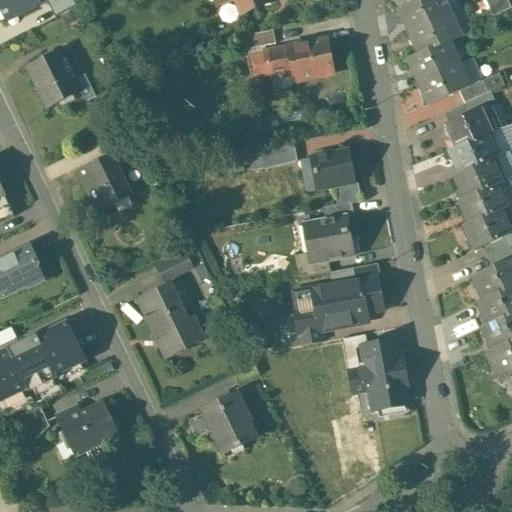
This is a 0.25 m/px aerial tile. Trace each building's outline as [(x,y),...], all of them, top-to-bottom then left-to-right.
[(0,0),(0,17),(5,27),(56,0),(0,0)] [(207,0),(210,2),(214,3),(215,2),(216,4),(227,0),(235,0),(241,13),(260,6),(258,0),(207,0)] [(422,0),(410,6),(399,11),(409,33),(449,15),(442,0),(422,0)] [(506,0),(484,0),(492,17),(510,9),(506,0)] [(449,15),(409,33),(419,55),(448,42),(459,37),(449,15)] [(272,31),(238,38),(241,51),(275,45),(272,31)] [(325,41),(265,53),(270,77),(293,73),(295,82),(332,75),(325,41)] [(419,55),(408,60),(418,83),(458,65),(448,42),(419,55)] [(60,52),(27,67),(47,108),(80,93),(74,80),(73,80),(74,79),(65,60),(64,61),(60,52)] [(458,65),(418,83),(428,105),(458,92),(468,87),(468,86),(458,65)] [(498,73),(481,80),(488,94),(504,86),(498,73)] [(95,97),(85,75),(74,80),(80,93),(84,102),(95,97)] [(481,80),(468,86),(468,87),(458,92),(464,104),(466,105),(488,94),(481,80)] [(464,104),(444,114),(449,124),(470,114),(466,105),(464,104)] [(449,124),(443,126),(454,150),(486,135),(492,133),(481,110),(470,114),(449,124)] [(134,124),(98,142),(104,153),(129,141),(131,147),(143,141),(134,124)] [(454,150),(448,152),(458,175),(491,161),(496,158),(486,135),(454,150)] [(292,143),(260,149),(263,163),(295,157),(292,143)] [(260,149),(249,151),(253,171),(264,169),(263,163),(260,149)] [(346,151),(311,158),(317,190),(333,187),(352,184),(346,151)] [(110,156),(78,171),(97,212),(130,196),(110,156)] [(458,175),(453,177),(463,200),(501,183),(491,161),(458,175)] [(463,200),(458,202),(468,225),(501,211),(511,205),(511,190),(507,181),(463,200)] [(352,184),(333,187),(336,205),(350,203),(350,204),(360,203),(357,183),(352,184)] [(0,223),(13,217),(3,195),(4,195),(0,185),(0,223)] [(336,205),(322,208),(325,221),(345,217),(345,218),(353,217),(350,204),(350,203),(336,205)] [(468,225),(463,228),(473,251),(484,246),(505,237),(511,234),(501,211),(468,225)] [(325,221),(303,225),(311,264),(328,261),(352,256),(345,218),(345,217),(325,221)] [(505,237),(484,246),(489,257),(510,248),(505,237)] [(29,248),(0,261),(0,296),(0,297),(1,298),(42,279),(35,265),(37,264),(29,248)] [(511,252),(510,248),(489,257),(493,268),(511,259),(511,252)] [(185,256),(157,269),(163,281),(191,268),(185,256)] [(511,259),(493,268),(472,277),(483,301),(511,288),(511,259)] [(311,264),(296,266),(298,279),(330,273),(328,261),(311,264)] [(377,264),(352,269),(355,282),(376,279),(380,279),(377,264)] [(355,282),(329,287),(335,319),(355,316),(382,311),(376,279),(355,282)] [(169,286),(140,300),(158,338),(192,322),(185,307),(180,309),(169,286)] [(329,287),(300,293),(304,313),(295,315),(299,334),(320,330),(356,323),(355,316),(335,319),(329,287)] [(511,288),(483,301),(477,303),(487,326),(511,315),(511,288)] [(295,315),(280,318),(285,349),(301,347),(299,334),(295,315)] [(511,315),(487,326),(482,329),(492,351),(511,342),(511,315)] [(267,349),(253,319),(244,323),(258,353),(267,349)] [(158,338),(167,357),(202,341),(192,322),(158,338)] [(85,362),(66,323),(37,337),(36,335),(7,349),(8,351),(0,354),(0,402),(27,390),(28,393),(57,378),(56,376),(85,362)] [(320,330),(299,334),(301,347),(322,343),(320,330)] [(395,342),(361,348),(365,368),(331,375),(332,376),(336,397),(336,398),(370,391),(373,411),(407,404),(404,389),(406,389),(400,358),(398,358),(395,342)] [(511,342),(492,351),(487,354),(497,377),(509,372),(511,370),(511,342)] [(253,365),(233,375),(238,385),(258,375),(253,365)] [(237,394),(203,411),(204,414),(213,432),(212,432),(222,454),(226,452),(235,448),(236,448),(241,446),(256,439),(248,423),(250,422),(237,394)] [(103,404),(81,415),(77,407),(55,417),(74,457),(102,444),(102,443),(118,436),(103,404)] [(39,408),(13,421),(20,435),(46,423),(39,408)] [(204,414),(189,421),(188,425),(194,437),(198,439),(212,432),(213,432),(204,414)] [(235,448),(226,452),(229,457),(243,450),(241,446),(236,448),(235,448)]
